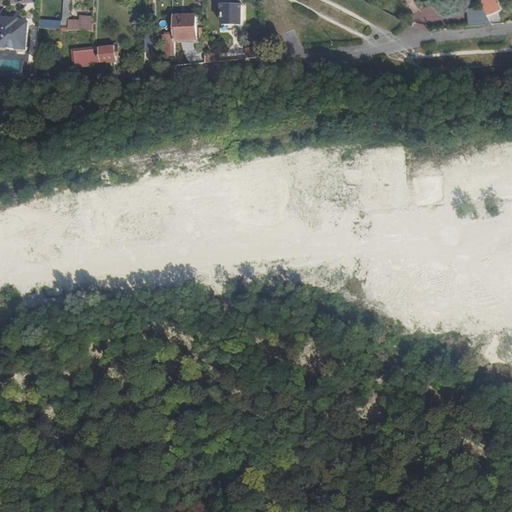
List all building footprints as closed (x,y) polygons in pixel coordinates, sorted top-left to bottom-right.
[(499,10),(493,0),(481,0),(479,1),(483,9),(487,16),(499,10)] [(241,7),(223,6),(222,25),(241,26),(241,7)] [(492,24),(487,16),(483,9),(469,10),(469,27),(492,24)] [(194,17),(173,18),(174,36),(175,41),(196,40),(194,17)] [(30,26),(21,25),(14,24),(14,21),(0,19),(0,21),(0,50),(15,52),(17,54),(24,55),(27,53),(30,26)] [(61,30),(62,22),(40,20),(40,28),(61,30)] [(92,32),(93,24),(68,24),(67,31),(92,32)] [(165,57),(175,56),(175,41),(174,36),(167,37),(167,41),(165,41),(165,57)] [(114,48),(91,50),(89,67),(116,63),(114,48)] [(74,70),(89,69),(89,67),(91,50),(72,52),(74,70)]
